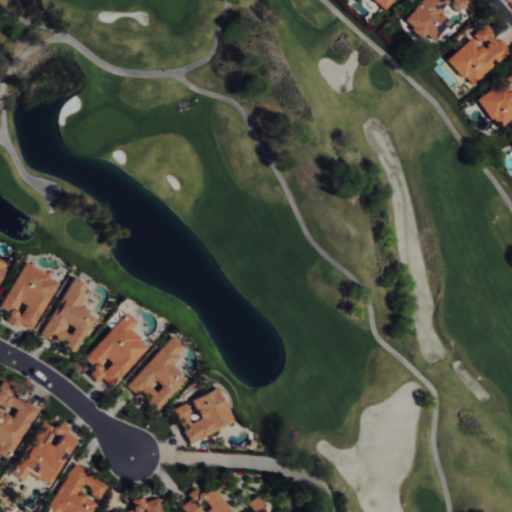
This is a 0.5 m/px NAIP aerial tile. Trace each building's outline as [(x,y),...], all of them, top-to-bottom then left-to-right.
[(372,0),(384,9),(390,0),(372,0)] [(419,0),(402,23),(420,37),(423,34),(432,42),(447,22),(438,15),(447,3),(459,12),(467,1),(465,0),(419,0)] [(445,59),(469,87),(494,64),(493,64),(507,52),(484,25),(470,37),(445,59)] [(475,99),(495,129),(511,117),(511,73),(503,79),(504,80),(475,99)] [(0,301),(0,310),(6,313),(1,322),(13,328),(15,324),(29,330),(54,280),(19,263),(0,301)] [(38,335),(60,346),(59,348),(71,354),(90,316),(74,307),(84,286),(67,278),(38,335)] [(143,346),(126,332),(133,323),(121,312),(80,360),(90,368),(84,375),(94,383),(98,379),(108,387),(143,346)] [(124,386),(143,402),(142,403),(152,411),(180,378),(166,366),(181,348),(166,336),(124,386)] [(183,442),(227,423),(213,387),(186,398),(194,419),(188,421),(180,403),(169,408),(183,442)] [(32,409),(3,394),(0,399),(0,403),(12,410),(8,418),(0,414),(0,456),(5,459),(32,409)] [(72,437),(62,432),(65,426),(55,421),(51,428),(37,421),(9,474),(20,480),(24,473),(47,485),(72,437)] [(40,511),(85,511),(91,502),(74,493),(78,487),(96,498),(103,485),(68,465),(40,511)] [(226,511),(209,485),(196,494),(192,487),(182,493),(186,499),(175,505),(179,511),(226,511)] [(118,511),(157,511),(153,497),(140,501),(139,496),(126,500),(129,509),(118,511)]
